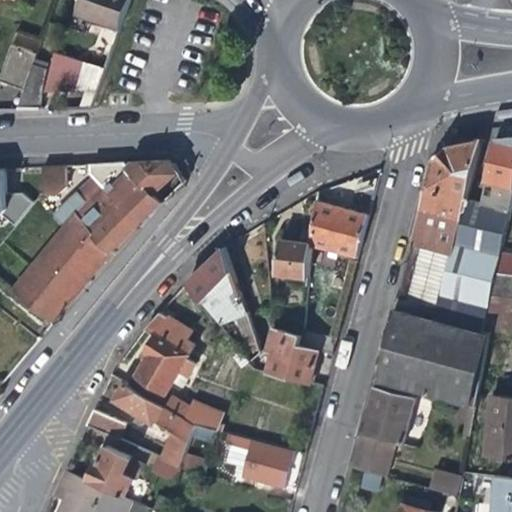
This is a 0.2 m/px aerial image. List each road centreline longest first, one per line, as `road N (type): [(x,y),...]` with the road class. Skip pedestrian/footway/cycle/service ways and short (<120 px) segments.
road 1 (residential): [(310,511),(406,150),(390,126)]
road 2 (primary): [(18,433),(180,238)]
road 3 (residential): [(0,132),(191,123),(225,144)]
